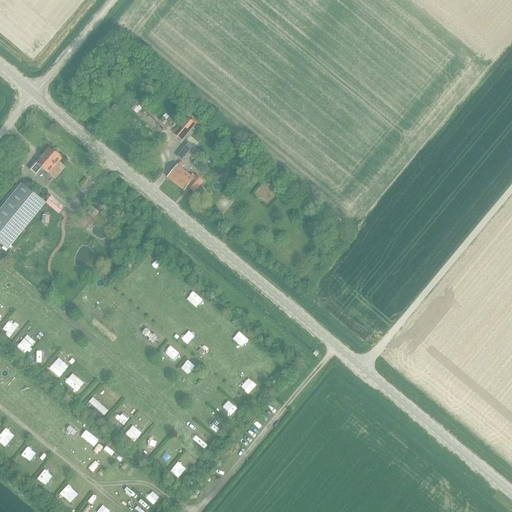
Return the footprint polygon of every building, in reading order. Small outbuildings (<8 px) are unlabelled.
[(185,118),(172,133),(181,140),(194,125),(185,118)] [(209,126),(205,130),(211,135),(214,130),(209,126)] [(176,157),(181,161),(193,147),(188,143),(176,157)] [(41,169),(48,174),(60,159),(58,158),(60,156),(55,152),(54,154),(48,149),(29,171),(35,176),(41,169)] [(14,179),(24,168),(18,163),(9,175),(14,179)] [(167,178),(183,191),(187,187),(194,192),(202,182),(196,177),(194,179),(181,168),(183,166),(179,163),(167,178)] [(21,184),(0,210),(0,243),(7,250),(45,203),(21,184)] [(64,207),(50,196),(44,204),(58,215),(64,207)] [(99,212),(92,207),(87,214),(93,219),(99,212)] [(214,307),(219,311),(226,303),(221,298),(214,307)] [(18,326),(29,313),(23,308),(12,321),(18,326)] [(194,333),(204,341),(209,335),(199,327),(194,333)] [(150,332),(146,329),(145,329),(142,333),(142,335),(145,337),(146,336),(149,339),(148,340),(152,343),(153,343),(156,339),(156,337),(153,335),(152,336),(149,333),(150,332)] [(243,340),(252,348),(262,337),(253,329),(243,340)] [(27,336),(36,343),(40,338),(31,331),(27,336)] [(181,349),(187,341),(178,335),(173,343),(181,349)] [(50,337),(42,346),(49,353),(57,344),(50,337)] [(59,362),(67,367),(77,353),(69,347),(59,362)] [(79,364),(73,375),(86,382),(92,371),(79,364)] [(257,369),(249,378),(256,385),(264,375),(257,369)] [(104,388),(99,397),(111,403),(116,394),(104,388)] [(237,408),(242,403),(234,395),(229,399),(237,408)] [(126,419),(135,408),(128,403),(119,414),(126,419)] [(208,414),(217,418),(222,407),(213,403),(208,414)] [(78,416),(74,420),(81,426),(85,423),(78,416)] [(141,417),(135,425),(144,431),(150,423),(141,417)] [(204,429),(211,436),(218,428),(211,422),(204,429)] [(75,432),(70,427),(68,427),(66,430),(66,431),(72,436),(73,436),(75,433),(75,432)] [(15,443),(21,435),(14,430),(8,438),(15,443)] [(173,444),(166,452),(173,458),(180,450),(173,444)] [(34,460),(37,451),(29,448),(25,456),(34,460)] [(75,484),(68,492),(78,500),(85,492),(75,484)]
